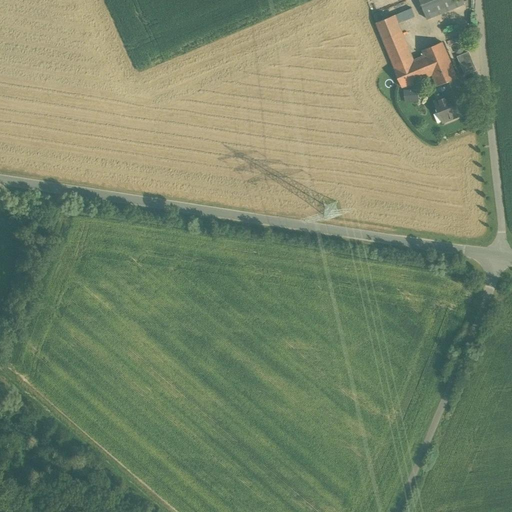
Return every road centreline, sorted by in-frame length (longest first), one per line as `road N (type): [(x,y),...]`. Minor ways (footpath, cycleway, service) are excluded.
road 1 (unclassified): [(500,253),(0,181)]
road 2 (unclassified): [(500,253),(395,511)]
road 3 (unclassified): [(500,253),(474,0)]
